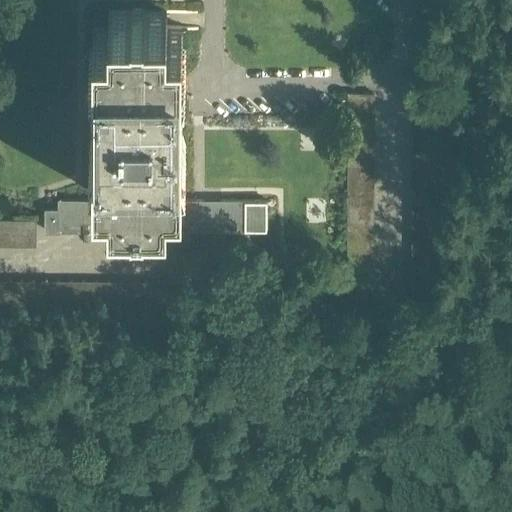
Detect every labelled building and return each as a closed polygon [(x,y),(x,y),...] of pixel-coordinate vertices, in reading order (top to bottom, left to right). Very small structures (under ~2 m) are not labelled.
[(181,29),(166,29),(166,12),(144,11),(144,10),(142,10),(142,12),(132,12),(132,10),(131,10),(131,12),(108,12),(108,28),(93,28),(93,97),(85,97),(85,117),(93,117),(93,185),(108,185),(107,201),(58,201),(58,209),(45,209),(45,231),(79,232),(79,223),(116,223),(116,236),(158,236),(158,230),(266,230),(266,201),(166,200),(166,186),(181,186),(181,29)] [(348,94),(348,132),(373,132),(373,94),(348,94)] [(438,94),(413,94),(413,107),(438,107),(438,94)] [(438,107),(413,107),(413,120),(438,120),(438,107)] [(438,120),(413,120),(413,132),(438,133),(438,120)] [(373,145),(373,132),(348,132),(348,145),(373,145)] [(438,133),(413,132),(413,145),(438,145),(438,133)] [(348,145),(347,157),(373,157),(373,145),(348,145)] [(438,145),(413,145),(413,158),(438,158),(438,145)] [(372,170),(373,157),(347,157),(347,170),(372,170)] [(438,158),(413,158),(413,170),(438,170),(438,158)] [(372,183),(372,170),(347,170),(347,183),(372,183)] [(438,170),(413,170),(413,183),(438,183),(438,170)] [(372,195),(372,183),(347,183),(347,195),(372,195)] [(438,183),(413,183),(413,195),(438,195),(438,183)] [(372,208),(372,195),(347,195),(347,208),(372,208)] [(438,195),(413,195),(413,208),(438,208),(438,195)] [(372,220),(372,208),(347,208),(347,220),(372,220)] [(413,208),(413,221),(438,221),(438,208),(413,208)] [(9,219),(0,219),(0,246),(9,246),(9,219)] [(9,246),(22,246),(22,219),(9,219),(9,246)] [(35,219),(22,219),(22,246),(36,246),(35,219)] [(372,233),(372,220),(347,220),(347,233),(372,233)] [(438,221),(413,221),(412,233),(438,233),(438,221)] [(347,233),(347,245),(372,246),(372,233),(347,233)] [(438,233),(412,233),(412,246),(437,246),(438,233)] [(372,258),(372,246),(347,245),(347,258),(372,258)] [(437,246),(412,246),(412,258),(437,259),(437,246)] [(372,271),(372,258),(347,258),(347,271),(372,271)] [(437,259),(412,258),(412,271),(437,271),(437,259)] [(372,283),(372,271),(347,271),(347,283),(372,283)] [(437,271),(412,271),(412,284),(437,284),(437,271)] [(8,283),(0,282),(0,309),(9,309),(8,283)] [(21,309),(21,283),(8,283),(9,309),(21,309)] [(33,309),(32,283),(21,283),(21,309),(33,309)] [(45,309),(45,283),(32,283),(33,309),(45,309)] [(58,309),(57,283),(45,283),(45,309),(58,309)] [(70,309),(70,283),(57,283),(58,309),(70,309)] [(83,309),(83,283),(70,283),(70,309),(83,309)] [(95,308),(95,283),(83,283),(83,309),(95,308)] [(108,308),(108,283),(95,283),(95,308),(108,308)] [(121,308),(120,283),(108,283),(108,308),(121,308)] [(133,308),(133,283),(120,283),(121,308),(133,308)] [(146,308),(145,283),(133,283),(133,308),(146,308)] [(158,308),(158,283),(145,283),(146,308),(158,308)] [(171,307),(171,283),(158,283),(158,308),(171,307)] [(372,296),(372,283),(347,283),(347,296),(372,296)] [(437,284),(412,284),(412,296),(437,296),(437,284)] [(372,309),(372,296),(347,296),(347,309),(372,309)] [(437,296),(412,296),(412,309),(437,309),(437,296)]
